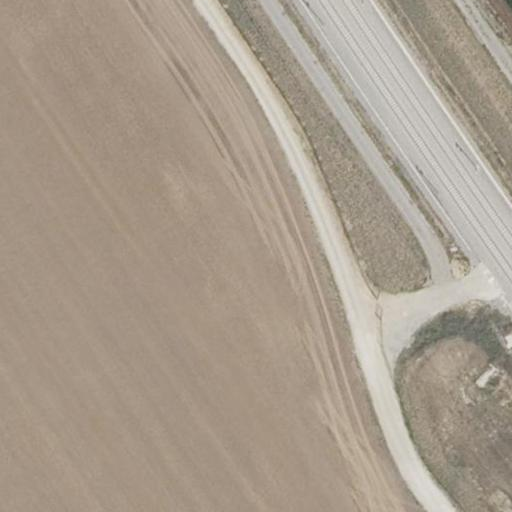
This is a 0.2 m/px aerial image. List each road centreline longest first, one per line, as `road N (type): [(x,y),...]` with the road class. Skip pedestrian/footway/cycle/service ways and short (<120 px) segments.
road 1 (track): [(442,511),(417,480),(348,275),(268,96),(208,0)]
road 2 (track): [(367,330),(439,298),(438,254),(272,0)]
